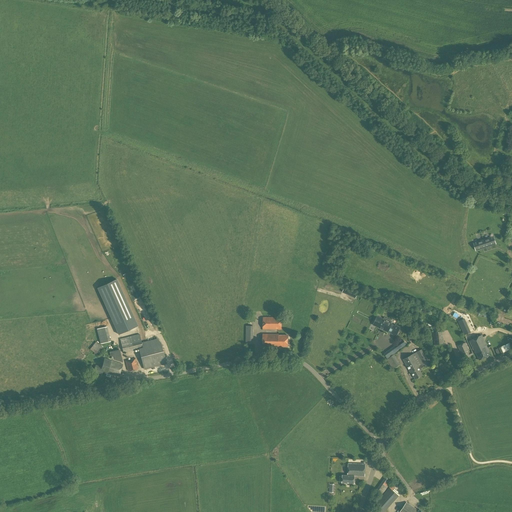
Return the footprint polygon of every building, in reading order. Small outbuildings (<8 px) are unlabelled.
[(491,237),(483,240),(486,248),(496,244),(494,239),(492,239),(491,237)] [(476,244),(474,245),(476,251),(486,248),(483,240),(475,242),(476,244)] [(97,288),(111,319),(112,321),(118,335),(138,326),(117,279),(97,288)] [(377,316),(373,325),(388,332),(391,333),(391,334),(396,336),(401,327),(395,324),(395,325),(392,324),(393,323),(391,323),(392,321),(384,317),(383,319),(377,316)] [(281,329),(281,317),(263,317),(263,329),(281,329)] [(470,332),(464,319),(458,322),(464,335),(465,334),(470,332)] [(108,326),(98,328),(100,343),(110,342),(108,326)] [(434,345),(444,343),(442,331),(432,332),(434,345)] [(141,343),(140,339),(139,334),(127,337),(120,339),(123,353),(138,349),(144,370),(166,364),(163,351),(159,341),(157,339),(141,343)] [(288,346),(288,335),(279,335),(279,334),(263,334),(263,347),(278,347),(278,346),(288,346)] [(471,351),(473,354),(475,353),(475,354),(476,353),(479,360),(490,355),(488,352),(489,352),(482,335),(469,341),(473,350),(471,351)] [(99,353),(104,348),(96,342),(90,349),(96,355),(98,352),(99,353)] [(473,354),(471,351),(469,352),(465,343),(458,346),(464,359),(473,354)] [(497,354),(511,350),(510,344),(495,348),(497,354)] [(397,351),(394,347),(384,354),(387,358),(397,351)] [(122,362),(123,362),(120,349),(109,352),(110,359),(122,362)] [(413,354),(420,369),(425,367),(430,364),(422,349),(413,354)] [(419,369),(420,369),(413,354),(403,359),(411,373),(411,372),(415,379),(423,375),(419,369)] [(400,364),(394,355),(388,359),(387,360),(393,369),(400,364)] [(135,358),(125,360),(128,371),(129,370),(129,372),(137,370),(137,368),(138,368),(135,358)] [(109,374),(113,362),(105,359),(102,367),(96,365),(93,373),(101,375),(102,371),(109,374)] [(113,362),(109,374),(118,377),(122,365),(113,362)] [(364,476),(365,464),(348,464),(348,475),(342,475),(342,483),(354,483),(354,476),(364,476)] [(382,495),(392,481),(385,477),(376,490),(382,495)] [(395,500),(399,496),(389,487),(386,491),(395,500)] [(382,511),(384,511),(387,509),(377,501),(374,504),(382,511)] [(418,511),(406,503),(399,511),(422,511),(419,510),(418,511)]
